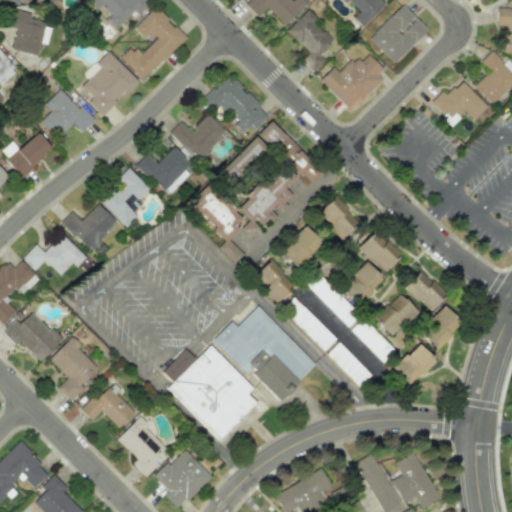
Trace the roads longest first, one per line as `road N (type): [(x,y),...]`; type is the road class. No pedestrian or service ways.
road 1 (residential): [(511,292),(400,204),(197,0)]
road 2 (residential): [(231,34),(137,128),(0,243)]
road 3 (residential): [(219,511),(238,484),(296,443),(329,431),(370,420),(479,426)]
road 4 (residential): [(511,317),(481,409),(484,511)]
road 5 (residential): [(439,0),(454,18),(453,36),(346,150)]
road 6 (residential): [(140,511),(0,372)]
road 7 (residential): [(346,150),(248,258)]
